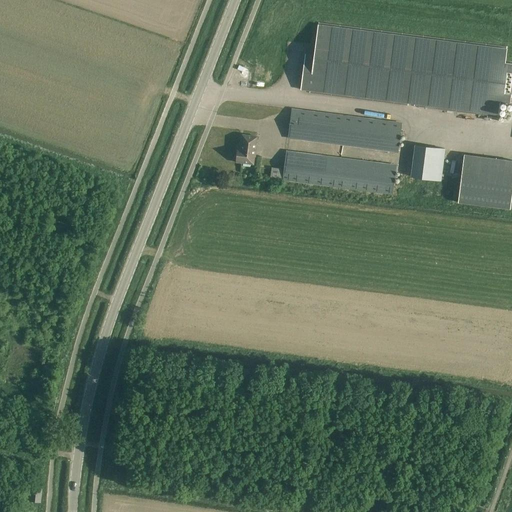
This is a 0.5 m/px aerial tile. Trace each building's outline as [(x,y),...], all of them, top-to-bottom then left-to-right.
[(305,54),(301,89),(498,115),(499,104),(509,105),(511,84),(511,60),(505,60),(506,49),(318,25),(314,55),(305,54)] [(402,124),(292,109),(288,138),(398,152),(402,124)] [(257,137),(242,135),(241,148),(238,147),(236,162),(253,164),(254,157),(255,157),(256,148),(255,148),(257,137)] [(415,145),(411,177),(441,180),(445,149),(415,145)] [(396,166),(286,151),(282,180),(393,194),(396,166)] [(511,191),(511,160),(464,155),(458,202),(510,209),(511,191)] [(39,501),(42,490),(33,488),(30,499),(39,501)]
